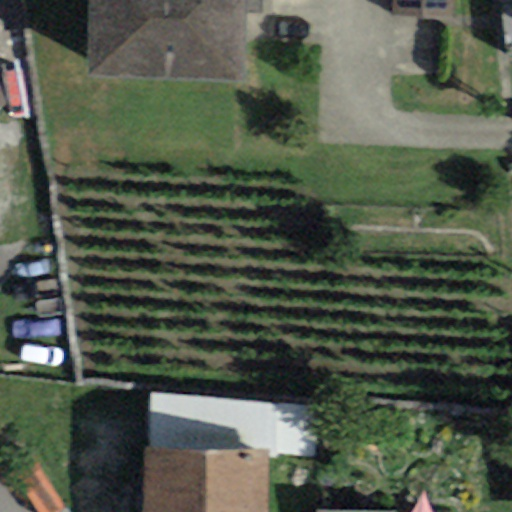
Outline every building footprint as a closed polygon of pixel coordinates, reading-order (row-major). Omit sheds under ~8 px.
[(246,0),(88,0),(86,80),(243,86),(246,0)] [(452,19),(453,0),(390,0),(389,15),(452,19)] [(273,404),(149,394),(148,399),(149,447),(265,447),(265,460),(275,461),(274,456),(273,404)] [(318,407),(273,404),(274,456),(315,453),(318,407)] [(149,447),(143,447),(143,511),(265,511),(265,460),(265,447),(149,447)]
